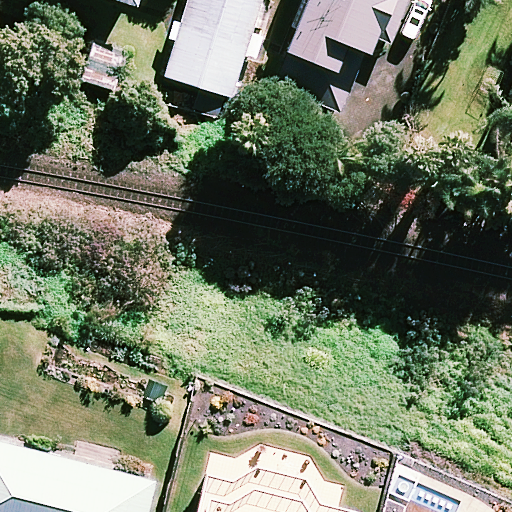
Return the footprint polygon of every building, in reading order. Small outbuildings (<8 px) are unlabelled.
[(104,0),(135,9),(138,0),(104,0)] [(167,80),(233,99),(246,55),(256,58),(272,0),(189,0),(183,22),(173,19),(166,41),(177,44),(167,80)] [(302,0),(275,71),(343,98),(367,39),(373,41),(389,0),(302,0)] [(146,511),(154,482),(0,444),(0,511),(146,511)] [(320,483),(311,459),(255,445),(238,462),(211,456),(197,511),(353,511),(338,508),(342,488),(320,483)]
